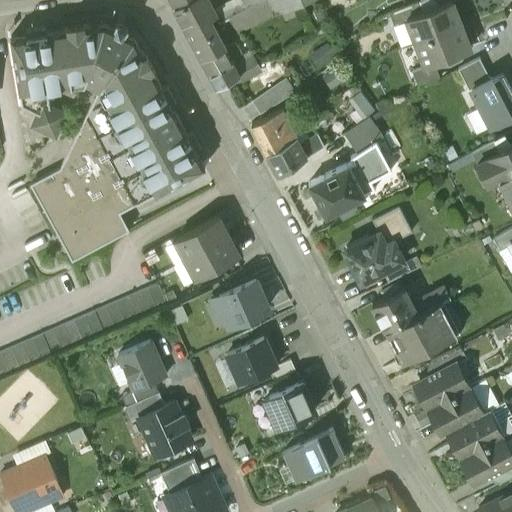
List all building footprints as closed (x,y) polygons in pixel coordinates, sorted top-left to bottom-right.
[(212,10),(206,0),(185,0),(174,5),(203,60),(224,49),(208,19),(215,15),(212,10)] [(231,0),(212,10),(215,15),(219,13),(223,20),(225,19),(240,11),(259,0),(266,0),(273,13),(302,0),(231,0)] [(405,19),(422,12),(417,1),(389,12),(394,25),(406,20),(405,19)] [(406,20),(414,42),(459,25),(450,2),(422,12),(405,19),(406,20)] [(240,11),(225,19),(230,28),(249,17),(246,13),(242,15),(240,11)] [(121,43),(134,36),(125,32),(128,27),(117,21),(114,26),(105,22),(107,36),(99,52),(89,54),(83,66),(85,80),(84,82),(98,89),(121,43)] [(52,109),(50,108),(47,93),(82,87),(84,82),(85,80),(83,66),(89,54),(99,52),(107,36),(105,22),(104,22),(86,25),(85,22),(65,25),(66,28),(46,31),(45,26),(26,29),(27,35),(10,38),(22,106),(38,114),(37,117),(36,119),(37,121),(37,124),(38,126),(40,128),(42,129),(44,130),(46,131),(49,131),(51,130),(53,130),(55,128),(57,127),(58,124),(59,122),(59,120),(59,117),(59,115),(57,113),(56,111),(54,110),(52,109)] [(469,50),(459,25),(414,42),(423,66),(424,67),(433,63),(469,50)] [(59,169),(29,185),(71,263),(128,232),(119,214),(204,168),(196,152),(200,149),(191,131),(186,134),(171,106),(176,103),(166,85),(161,88),(152,71),(155,69),(145,51),(143,53),(134,37),(134,36),(121,43),(98,89),(59,169)] [(233,66),(224,49),(203,60),(218,87),(228,82),(231,87),(255,74),(253,70),(247,72),(241,61),(233,66)] [(241,61),(247,72),(253,70),(259,67),(252,55),(241,61)] [(457,68),(469,91),(491,80),(479,57),(457,68)] [(424,67),(423,66),(410,71),(417,89),(438,78),(433,63),(424,67)] [(491,80),(469,91),(487,128),(511,115),(511,91),(503,73),(491,80)] [(252,100),(260,113),(286,97),(277,83),(252,100)] [(280,109),(250,126),(266,153),(285,143),(283,140),(294,134),(280,109)] [(344,131),(358,152),(381,137),(367,116),(344,131)] [(296,138),(285,143),(266,153),(277,176),(306,157),(300,146),(296,138)] [(313,138),(300,146),(306,157),(318,148),(313,138)] [(471,152),(477,163),(499,151),(493,140),(471,152)] [(511,144),(499,151),(477,163),(487,183),(496,178),(511,207),(511,144)] [(354,161),(309,183),(325,215),(364,195),(363,193),(373,188),(365,173),(361,175),(354,161)] [(401,163),(389,170),(400,191),(412,185),(401,163)] [(393,241),(412,231),(398,205),(371,219),(378,231),(343,249),(360,282),(381,270),(402,260),(393,241)] [(217,219),(174,242),(184,260),(227,237),(217,219)] [(509,244),(511,242),(511,226),(493,238),(500,250),(509,244)] [(227,237),(184,260),(195,281),(238,258),(227,237)] [(405,264),(409,272),(420,266),(416,258),(405,264)] [(405,264),(402,260),(381,270),(387,282),(409,272),(405,264)] [(255,279),(219,295),(220,297),(216,299),(222,313),(226,311),(231,324),(268,308),(255,279)] [(371,303),(385,329),(390,327),(417,312),(412,302),(404,286),(398,289),(395,284),(384,290),(386,295),(371,303)] [(412,302),(417,312),(437,302),(450,295),(444,284),(418,298),(418,299),(412,302)] [(157,285),(0,352),(0,376),(165,305),(157,285)] [(417,312),(390,327),(407,358),(453,333),(437,302),(417,312)] [(263,337),(226,353),(239,382),(276,366),(263,337)] [(150,338),(118,352),(133,388),(165,374),(150,338)] [(435,371),(456,360),(464,355),(459,345),(430,360),(435,371)] [(435,371),(423,377),(422,378),(421,379),(421,380),(420,381),(420,383),(421,384),(421,386),(422,387),(423,388),(425,389),(426,389),(424,390),(432,406),(469,386),(456,360),(435,371)] [(158,390),(153,379),(120,394),(125,405),(158,390)] [(315,410),(302,381),(264,398),(276,427),(315,410)] [(483,411),(469,386),(432,406),(445,431),(450,429),(483,411)] [(158,390),(125,405),(131,420),(139,416),(138,415),(164,404),(158,390)] [(174,399),(164,404),(138,415),(139,416),(155,453),(191,437),(185,425),(187,424),(181,411),(179,412),(174,399)] [(488,409),(483,411),(450,429),(464,454),(502,435),(488,409)] [(332,429),(282,451),(295,479),(344,458),(332,429)] [(511,460),(511,454),(502,435),(464,454),(471,469),(474,467),(473,469),(473,471),(473,472),(474,473),(475,475),(476,476),(477,477),(479,477),(480,477),(482,477),(496,469),(511,460)] [(1,474),(17,511),(22,511),(49,501),(44,488),(57,482),(45,455),(1,474)] [(171,492),(203,477),(193,456),(161,471),(171,492)] [(511,460),(496,469),(502,481),(511,475),(511,460)] [(221,511),(226,510),(209,474),(203,477),(171,492),(164,495),(172,511),(221,511)] [(511,511),(511,489),(478,507),(480,511),(511,511)] [(378,511),(372,498),(340,511),(378,511)]
